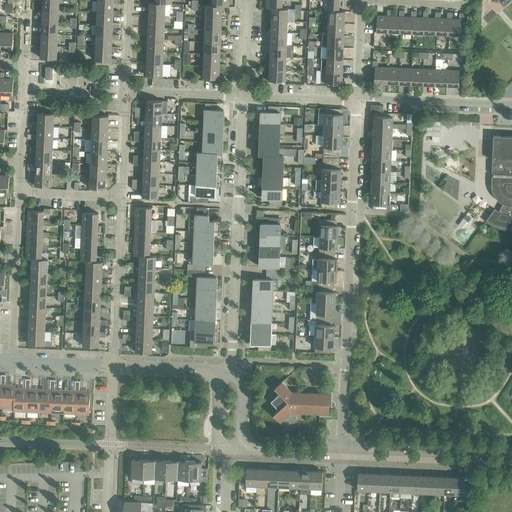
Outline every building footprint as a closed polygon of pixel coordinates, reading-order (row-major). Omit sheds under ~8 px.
[(42,0),(42,10),(59,11),(58,0),(42,0)] [(97,0),(97,12),(113,13),(113,16),(119,16),(119,11),(113,11),(114,4),(114,1),(97,0)] [(265,0),(266,8),(272,9),(272,8),(282,9),(282,8),(282,0),(265,0)] [(322,11),(329,11),(339,11),(339,0),(316,0),(317,1),(323,1),(322,11)] [(149,3),(149,15),(165,16),(165,4),(155,3),(149,3)] [(206,5),(205,18),(221,18),(222,7),(222,6),(212,6),(206,5)] [(272,9),(271,20),(287,21),(288,9),(282,8),(282,9),(272,8),(272,9)] [(42,10),(42,22),(58,23),(59,11),(42,10)] [(376,32),(388,32),(389,16),(392,16),(392,10),(387,10),(387,16),(377,15),(376,32)] [(388,32),(400,33),(401,16),(404,17),(404,11),(399,10),(399,16),(392,16),(389,16),(388,32)] [(329,11),(328,23),(344,24),(345,11),(339,11),(329,11)] [(400,33),(412,33),(413,17),(416,17),(416,11),(411,11),(411,17),(404,17),(401,16),(400,33)] [(412,33),(424,34),(425,18),(428,18),(428,12),(423,11),(423,17),(416,17),(413,17),(412,33)] [(97,12),(96,24),(113,25),(112,28),(118,28),(119,23),(113,23),(113,16),(113,13),(97,12)] [(424,34),(436,34),(437,18),(440,18),(440,12),(435,12),(435,18),(428,18),(425,18),(424,34)] [(436,34),(448,35),(449,19),(452,19),(452,13),(447,13),(447,19),(440,18),(437,18),(436,34)] [(449,19),(448,35),(461,35),(462,19),(464,19),(464,13),(459,13),(459,19),(452,19),(449,19)] [(149,15),(148,27),(164,28),(165,16),(149,15)] [(205,18),(205,30),(221,30),(221,18),(205,18)] [(271,20),(271,32),(287,33),(287,21),(271,20)] [(42,22),(41,34),(57,35),(58,23),(42,22)] [(328,23),(328,35),(344,36),(344,24),(328,23)] [(96,24),(96,36),(112,37),(112,40),(118,40),(118,35),(112,35),(112,28),(113,25),(96,24)] [(148,27),(148,39),(164,40),(164,28),(148,27)] [(205,30),(204,42),(220,42),(221,30),(205,30)] [(271,32),(270,44),(286,45),(287,33),(271,32)] [(1,33),(0,47),(0,48),(12,49),(13,33),(1,33)] [(41,34),(41,46),(57,47),(57,35),(41,34)] [(328,35),(327,47),(343,48),(344,36),(328,35)] [(96,36),(95,48),(111,49),(111,52),(117,52),(118,47),(112,47),(112,40),(112,37),(96,36)] [(148,39),(147,51),(163,52),(164,40),(148,39)] [(204,42),(204,54),(220,54),(220,57),(226,57),(226,52),(220,52),(220,42),(204,42)] [(264,58),(270,59),(270,56),(286,57),(286,45),(270,44),(270,54),(264,53),(264,58)] [(57,47),(41,46),(40,58),(51,59),(57,59),(57,47)] [(327,47),(327,59),(343,60),(343,48),(327,47)] [(111,49),(95,48),(95,61),(111,61),(111,64),(117,64),(117,59),(111,59),(111,52),(111,49)] [(147,51),(146,63),(163,64),(163,52),(147,51)] [(183,53),(183,65),(190,65),(191,53),(189,53),(183,53)] [(204,54),(203,66),(219,66),(219,69),(225,69),(225,64),(219,64),(220,57),(220,54),(204,54)] [(263,70),(269,71),(269,68),(285,69),(286,57),(270,56),(270,59),(269,66),(263,65),(263,70)] [(327,59),(326,71),(342,72),(343,60),(327,59)] [(374,83),(386,83),(387,67),(377,67),(377,61),(372,61),(372,67),(374,67),(374,83)] [(163,64),(146,63),(146,76),(162,76),(163,64)] [(219,66),(203,66),(203,78),(219,79),(219,81),(225,81),(225,76),(219,76),(219,69),(219,66)] [(386,83),(398,84),(399,68),(387,67),(386,83)] [(269,68),(269,71),(269,78),(263,77),(263,82),(269,83),(269,81),(285,82),(285,69),(269,68)] [(398,84),(410,84),(411,68),(399,68),(398,84)] [(410,84),(422,85),(423,69),(411,68),(410,84)] [(422,85),(434,85),(435,69),(423,69),(422,85)] [(434,85),(446,86),(447,70),(435,69),(434,85)] [(447,70),(446,86),(459,86),(459,70),(447,70)] [(342,72),(326,71),(326,83),(342,84),(342,72)] [(1,78),(0,94),(10,95),(10,101),(14,101),(15,95),(12,95),(13,79),(3,78),(1,78)] [(146,100),(146,113),(162,113),(162,101),(146,100)] [(205,103),(204,120),(223,121),(224,110),(217,110),(217,104),(205,103)] [(261,112),(261,123),(279,123),(280,106),(268,106),(268,112),(261,112)] [(325,114),(324,125),(343,126),(343,114),(341,114),(341,109),(318,108),(318,114),(325,114)] [(38,116),(38,123),(37,125),(54,126),(54,114),(38,113),(38,111),(32,110),(32,115),(38,116)] [(146,113),(145,125),(161,125),(162,113),(146,113)] [(93,115),(92,128),(108,128),(109,116),(93,115)] [(374,116),(374,127),(392,128),(392,124),(393,117),(374,116)] [(204,120),(204,131),(223,132),(223,121),(204,120)] [(37,128),(37,135),(37,137),(53,138),(54,126),(37,125),(38,123),(32,122),(31,127),(37,128)] [(261,123),(260,134),(279,134),(279,123),(261,123)] [(145,125),(145,137),(161,137),(161,125),(145,125)] [(324,125),(324,136),(342,137),(343,126),(324,125)] [(374,127),(373,138),(392,139),(392,128),(374,127)] [(92,128),(91,140),(108,140),(108,128),(92,128)] [(204,131),(203,142),(222,143),(223,132),(204,131)] [(37,140),(36,147),(36,149),(52,150),(53,138),(37,137),(37,135),(31,134),(31,139),(37,140)] [(260,134),(260,144),(279,145),(279,134),(260,134)] [(323,158),(339,159),(340,148),(342,148),(342,137),(324,136),(323,154),(323,158)] [(511,136),(493,136),(492,174),(493,174),(493,177),(491,177),(491,184),(491,186),(491,188),(492,190),(492,191),(493,193),(494,195),(494,197),(495,198),(497,199),(498,201),(499,202),(501,203),(503,204),(499,212),(496,210),(494,209),(485,221),(488,223),(490,224),(492,226),(495,227),(497,228),(500,229),(502,229),(505,230),(508,230),(510,230),(511,230),(511,136)] [(145,137),(144,149),(160,149),(161,137),(145,137)] [(373,138),(373,149),(391,150),(392,139),(373,138)] [(91,140),(91,152),(107,152),(108,140),(91,140)] [(203,142),(203,152),(203,153),(217,153),(217,154),(222,154),(222,143),(203,142)] [(259,155),(264,156),(264,155),(278,156),(278,155),(279,145),(260,144),(259,155)] [(36,152),(36,159),(36,161),(52,162),(52,150),(36,149),(36,147),(31,146),(30,151),(36,152)] [(144,149),(144,161),(160,161),(160,149),(144,149)] [(373,149),(372,160),(391,161),(391,150),(373,149)] [(91,152),(90,164),(106,164),(107,152),(91,152)] [(198,152),(198,163),(216,164),(217,154),(217,153),(203,153),(203,152),(198,152)] [(264,156),(264,166),(283,167),(283,156),(278,155),(278,156),(264,155),(264,156)] [(36,164),(35,171),(35,173),(51,174),(52,162),(36,161),(36,159),(30,158),(30,163),(36,164)] [(323,158),(322,180),(340,181),(341,169),(339,169),(339,159),(323,158)] [(372,160),(372,171),(390,171),(391,161),(372,160)] [(144,161),(143,173),(159,173),(160,161),(144,161)] [(198,163),(197,174),(216,175),(216,164),(198,163)] [(90,164),(90,176),(106,176),(106,164),(90,164)] [(264,166),(263,177),(282,178),(283,167),(264,166)] [(35,173),(35,171),(29,170),(29,175),(35,176),(35,186),(51,186),(51,174),(35,173)] [(372,171),(371,181),(390,182),(390,171),(372,171)] [(143,173),(142,185),(159,185),(159,173),(143,173)] [(197,174),(197,185),(215,186),(216,175),(197,174)] [(0,191),(6,192),(5,198),(10,198),(11,192),(8,192),(9,176),(0,175),(0,191)] [(106,176),(90,176),(89,188),(97,188),(105,189),(106,176)] [(263,177),(263,188),(282,188),(282,178),(263,177)] [(322,180),(321,191),(340,191),(340,181),(322,180)] [(371,181),(371,192),(389,193),(390,182),(371,181)] [(159,185),(142,185),(142,197),(158,198),(159,185)] [(197,185),(196,196),(215,197),(215,186),(197,185)] [(262,199),(281,200),(282,188),(263,188),(262,199)] [(340,191),(321,191),(321,207),(327,208),(328,202),(339,203),(340,191)] [(389,193),(371,192),(370,204),(373,204),(372,210),(396,211),(397,205),(389,204),(389,193)] [(135,207),(135,219),(151,220),(151,208),(135,207)] [(28,210),(27,223),(43,223),(43,221),(44,214),(49,214),(50,209),(44,209),(43,211),(28,210)] [(82,213),(82,225),(98,226),(98,213),(82,213)] [(261,223),(261,234),(280,235),(280,224),(286,224),(286,218),(280,218),(268,218),(268,223),(261,223)] [(135,219),(134,231),(150,232),(151,220),(135,219)] [(195,220),(195,232),(213,232),(214,221),(195,220)] [(320,220),(319,236),(338,237),(338,226),(327,225),(327,220),(324,220),(320,220)] [(27,223),(26,235),(43,235),(43,233),(43,226),(49,226),(49,221),(43,221),(43,223),(27,223)] [(82,225),(81,237),(97,238),(98,226),(82,225)] [(134,231),(134,243),(150,244),(150,232),(134,231)] [(195,232),(194,242),(213,243),(213,232),(195,232)] [(26,235),(26,247),(42,247),(42,245),(42,238),(48,238),(49,233),(43,233),(43,235),(26,235)] [(261,234),(260,245),(279,246),(279,245),(285,246),(286,236),(280,235),(261,234)] [(319,236),(319,253),(325,253),(326,248),(337,248),(338,237),(319,236)] [(81,237),(81,249),(97,250),(97,238),(81,237)] [(194,242),(194,253),(213,254),(213,243),(194,242)] [(133,256),(139,256),(149,256),(150,244),(134,243),(133,256)] [(25,259),(32,259),(42,259),(42,250),(48,250),(48,245),(42,245),(42,247),(26,247),(25,259)] [(260,245),(260,256),(279,257),(279,246),(260,245)] [(80,261),(86,262),(86,261),(96,262),(96,261),(97,250),(81,249),(80,261)] [(194,253),(193,264),(212,265),(213,254),(194,253)] [(319,253),(318,270),(336,270),(337,259),(325,259),(325,253),(319,253)] [(139,256),(139,268),(155,268),(156,256),(149,256),(139,256)] [(260,267),(278,268),(279,257),(260,256),(260,267)] [(32,259),(31,271),(47,272),(48,259),(42,259),(32,259)] [(86,261),(86,262),(86,273),(102,274),(102,277),(108,277),(108,272),(102,272),(102,262),(96,261),(96,262),(86,261)] [(139,268),(138,280),(155,280),(155,268),(139,268)] [(318,270),(317,286),(324,286),(324,281),(336,282),(336,270),(318,270)] [(31,271),(31,283),(47,284),(47,272),(31,271)] [(86,273),(85,285),(101,286),(101,289),(107,289),(107,284),(101,284),(102,277),(102,274),(86,273)] [(198,276),(197,288),(216,288),(217,277),(198,276)] [(254,279),(254,290),(272,291),(273,280),(254,279)] [(138,280),(138,292),(154,292),(155,280),(138,280)] [(31,283),(30,295),(46,296),(47,284),(31,283)] [(85,285),(85,297),(101,298),(101,301),(107,301),(107,296),(101,296),(101,289),(101,286),(85,285)] [(317,286),(317,303),(335,304),(335,292),(324,292),(324,286),(317,286)] [(197,288),(197,298),(216,299),(216,288),(197,288)] [(254,290),(253,301),(272,302),(272,291),(254,290)] [(138,292),(137,304),(154,304),(154,292),(138,292)] [(30,295),(30,307),(46,308),(46,296),(30,295)] [(85,297),(84,309),(100,310),(100,313),(106,313),(106,308),(100,308),(101,301),(101,298),(85,297)] [(197,298),(196,309),(215,310),(216,299),(197,298)] [(253,301),(253,312),(271,312),(272,302),(253,301)] [(317,303),(316,319),(323,320),(323,314),(335,315),(335,304),(317,303)] [(137,304),(137,316),(153,316),(154,304),(137,304)] [(30,307),(29,319),(45,320),(46,308),(30,307)] [(84,309),(84,321),(100,322),(100,325),(106,325),(106,320),(100,320),(100,313),(100,310),(84,309)] [(196,309),(196,320),(215,321),(215,310),(196,309)] [(253,312),(252,322),(271,323),(271,312),(253,312)] [(137,316),(136,328),(153,328),(153,316),(137,316)] [(29,319),(29,331),(45,332),(45,320),(29,319)] [(316,319),(315,336),(334,337),(334,325),(322,325),(323,320),(316,319)] [(191,320),(190,331),(214,331),(215,321),(196,320),(191,320)] [(84,321),(83,333),(99,334),(99,337),(105,337),(105,332),(99,332),(100,325),(100,322),(84,321)] [(252,322),(252,333),(270,334),(271,323),(252,322)] [(136,328),(136,340),(152,340),(153,328),(136,328)] [(45,332),(29,331),(28,343),(44,344),(44,346),(50,346),(50,341),(44,341),(45,332)] [(214,331),(190,331),(190,348),(207,348),(207,342),(214,343),(214,331)] [(99,334),(83,333),(82,346),(99,347),(98,349),(105,349),(105,344),(99,344),(99,337),(99,334)] [(270,334),(252,333),(251,344),(258,344),(258,350),(270,351),(270,344),(275,344),(275,334),(270,334)] [(334,337),(315,336),(314,353),(321,353),(321,348),(333,348),(334,337)] [(152,340),(136,340),(135,352),(151,353),(152,340)] [(306,377),(319,378),(319,368),(306,367),(306,377)] [(333,384),(272,382),(270,421),(332,424),(333,384)] [(2,408),(14,408),(15,389),(16,386),(5,385),(3,385),(2,408)] [(13,411),(26,412),(27,389),(25,389),(15,389),(14,408),(13,411)] [(26,412),(39,412),(40,390),(30,389),(27,389),(26,412)] [(39,412),(51,413),(52,390),(50,390),(40,390),(39,412)] [(51,413),(64,413),(64,391),(54,390),(52,390),(51,413)] [(64,413),(76,414),(77,391),(75,391),(64,391),(64,413)] [(77,391),(76,414),(89,414),(90,392),(79,391),(77,391)] [(132,477),(143,478),(144,460),(132,459),(132,477)] [(143,478),(155,478),(156,460),(144,460),(143,478)] [(155,478),(166,479),(167,461),(156,460),(155,478)] [(166,479),(177,479),(178,461),(167,461),(166,479)] [(177,479),(189,480),(190,462),(178,461),(177,479)] [(190,462),(189,480),(200,480),(200,483),(207,484),(207,469),(201,468),(201,462),(190,462)] [(245,485),(257,486),(257,468),(246,468),(246,475),(246,485),(245,485)] [(257,486),(267,486),(268,469),(257,468),(257,486)] [(267,486),(278,487),(279,469),(268,469),(267,486)] [(278,487),(289,487),(290,470),(279,469),(278,487)] [(289,487),(300,488),(301,470),(290,470),(289,487)] [(300,488),(311,488),(311,471),(301,470),(300,488)] [(311,471),(311,488),(322,489),(323,471),(311,471)] [(357,490),(368,491),(369,473),(358,473),(357,490)] [(368,491),(379,491),(380,474),(369,473),(368,491)] [(379,491),(390,492),(391,474),(380,474),(379,491)] [(390,492),(401,492),(401,475),(391,474),(390,492)] [(401,492),(411,492),(412,475),(401,475),(401,492)] [(411,492),(422,493),(423,476),(412,475),(411,492)] [(422,493),(433,493),(434,476),(423,476),(422,493)] [(433,493),(444,494),(445,477),(434,476),(433,493)] [(444,494),(455,494),(455,477),(445,477),(444,494)] [(455,477),(455,494),(466,495),(466,478),(455,477)] [(124,502),(123,511),(141,511),(142,503),(124,502)]
